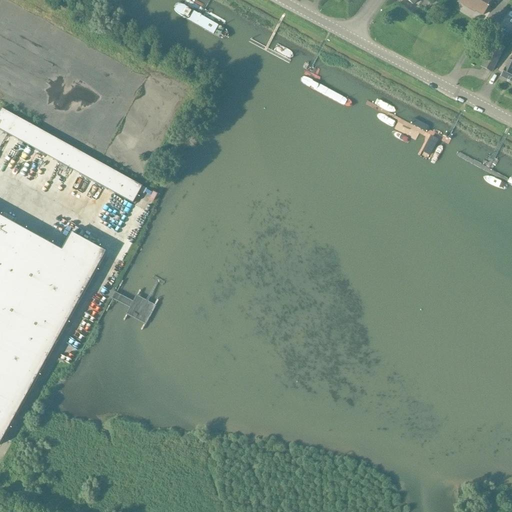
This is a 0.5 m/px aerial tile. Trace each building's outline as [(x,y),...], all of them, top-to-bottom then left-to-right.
[(489,5),(491,0),(461,0),(459,3),(468,8),(469,6),(475,9),(474,10),(482,15),(487,7),(488,8),(490,5),(489,5)] [(493,45),(483,64),(481,67),(490,72),(502,49),(493,45)] [(511,63),(508,61),(500,77),(511,83),(511,63)] [(0,111),(0,131),(116,195),(132,204),(141,187),(126,177),(1,109),(0,111)] [(92,186),(0,135),(0,153),(85,200),(92,186)] [(0,443),(105,253),(70,234),(61,251),(0,217),(0,443)]
